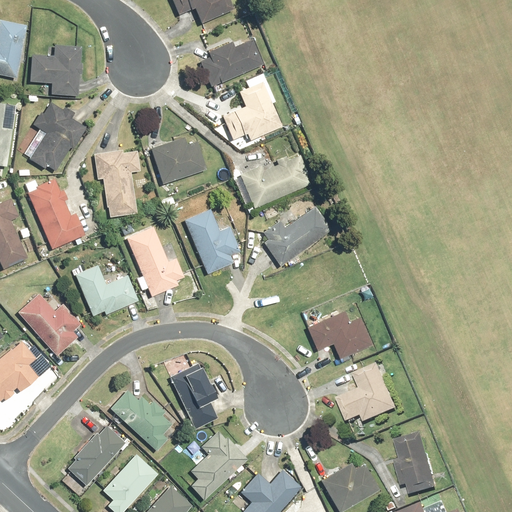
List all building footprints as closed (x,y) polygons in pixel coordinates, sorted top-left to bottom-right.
[(169,0),(176,14),(192,7),(199,23),(232,9),(228,0),(169,0)] [(0,75),(14,78),(25,25),(0,19),(0,75)] [(208,56),(198,60),(208,86),(262,64),(251,39),(233,46),(231,41),(206,51),(208,56)] [(80,47),(53,45),(52,55),(28,53),(26,81),(50,83),(49,92),(76,94),(78,74),(79,74),(80,62),(79,62),(80,47)] [(280,125),(261,81),(236,91),(243,107),(220,116),(230,139),(244,133),(247,140),(280,125)] [(60,109),(48,102),(42,112),(38,110),(30,123),(44,132),(28,158),(43,168),(46,164),(55,169),(69,147),(71,148),(85,127),(71,118),(74,114),(62,106),(60,109)] [(0,165),(5,167),(10,129),(0,127),(0,124),(3,103),(0,103),(0,165)] [(182,136),(148,147),(160,183),(205,169),(196,140),(185,143),(182,136)] [(120,149),(90,154),(94,179),(100,178),(106,217),(135,212),(129,171),(139,170),(136,149),(121,152),(120,149)] [(260,164),(238,174),(252,208),(309,184),(305,174),(306,174),(298,155),(285,160),(284,155),(274,159),(276,164),(262,170),(260,164)] [(34,187),(24,192),(50,249),(84,234),(74,212),(69,215),(62,200),(65,198),(61,189),(58,191),(51,176),(33,184),(34,187)] [(0,266),(1,269),(26,257),(8,220),(17,216),(8,198),(0,201),(0,266)] [(266,239),(262,242),(278,265),(330,229),(314,207),(283,228),(278,220),(261,232),(266,239)] [(209,208),(182,219),(205,273),(231,262),(229,256),(238,252),(227,226),(218,229),(209,208)] [(151,226),(124,237),(150,296),(176,284),(174,279),(181,276),(173,258),(166,261),(151,226)] [(95,264),(73,274),(91,316),(102,311),(109,312),(137,300),(126,275),(104,284),(95,264)] [(37,293),(15,312),(54,355),(76,336),(70,330),(78,323),(60,303),(52,310),(37,293)] [(343,310),(305,326),(315,350),(331,343),(337,358),(369,345),(357,317),(347,321),(343,310)] [(20,341),(0,356),(0,398),(1,398),(3,400),(12,392),(10,390),(15,387),(18,392),(37,377),(26,364),(34,358),(20,341)] [(198,362),(168,376),(193,429),(217,418),(209,401),(215,398),(198,362)] [(397,408),(377,363),(353,373),(360,388),(336,398),(347,422),(362,415),(365,422),(397,408)] [(125,389),(108,408),(155,450),(165,439),(161,434),(171,424),(160,414),(164,411),(151,399),(147,403),(139,395),(136,399),(125,389)] [(84,485),(123,442),(105,426),(98,434),(95,432),(70,458),(73,461),(66,469),(84,485)] [(201,500),(246,458),(225,436),(223,438),(215,430),(198,446),(206,454),(189,471),(196,478),(188,485),(201,500)] [(437,486),(421,432),(394,440),(400,459),(395,461),(402,486),(407,484),(409,494),(437,486)] [(119,511),(155,473),(134,454),(101,490),(111,499),(105,506),(111,511),(119,511)] [(349,462),(319,480),(337,511),(338,511),(378,489),(363,464),(353,469),(349,462)] [(276,511),(299,486),(279,469),(267,483),(253,471),(237,491),(251,502),(242,511),(276,511)] [(182,511),(190,504),(169,485),(144,511),(182,511)] [(427,511),(423,502),(397,511),(461,511),(461,509),(452,511),(427,511)]
